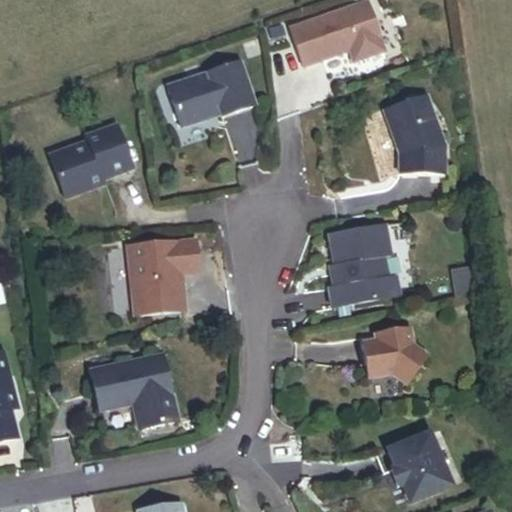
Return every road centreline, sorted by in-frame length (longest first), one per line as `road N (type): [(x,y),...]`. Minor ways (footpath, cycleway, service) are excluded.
road 1 (residential): [(0,495),(250,445)]
road 2 (residential): [(250,445),(269,219)]
